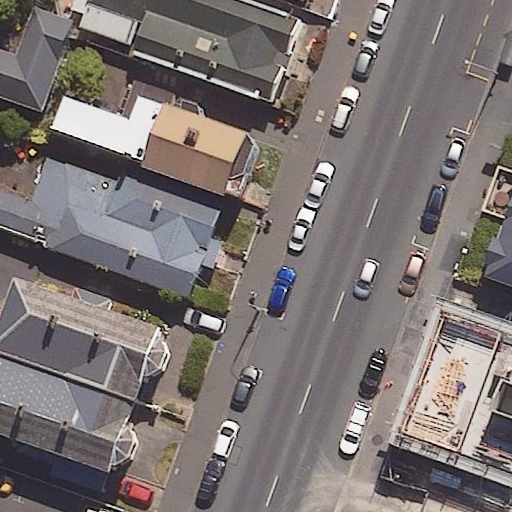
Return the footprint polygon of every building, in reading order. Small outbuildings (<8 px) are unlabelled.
[(306,14),(266,0),(98,0),(89,28),(135,44),(133,49),(276,98),(306,14)] [(75,19),(34,4),(16,53),(0,47),(0,94),(42,110),(75,19)] [(129,116),(65,92),(52,125),(235,195),(258,133),(140,88),(129,116)] [(119,180),(52,155),(36,199),(0,185),(0,225),(188,295),(221,204),(123,168),(119,180)] [(511,208),(484,281),(511,291),(511,208)] [(0,317),(0,349),(134,396),(159,322),(16,272),(0,317)] [(134,396),(0,349),(0,428),(109,466),(134,396)] [(511,413),(459,396),(433,476),(511,502),(511,413)]
